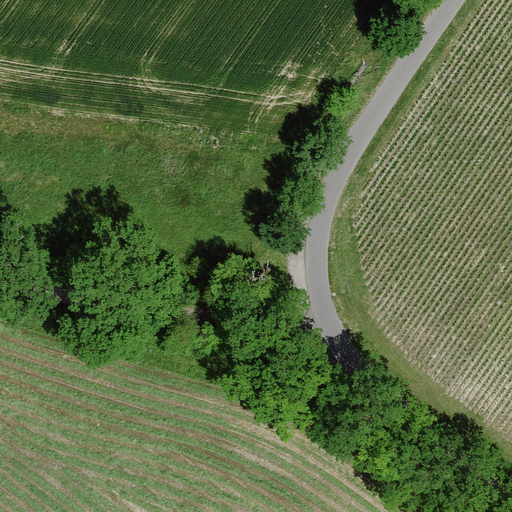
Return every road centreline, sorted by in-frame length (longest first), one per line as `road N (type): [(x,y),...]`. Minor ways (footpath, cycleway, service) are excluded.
road 1 (unclassified): [(454,0),(336,179),(320,227),(320,292),(324,316),(355,366),(511,506)]
road 2 (track): [(338,345),(0,285)]
